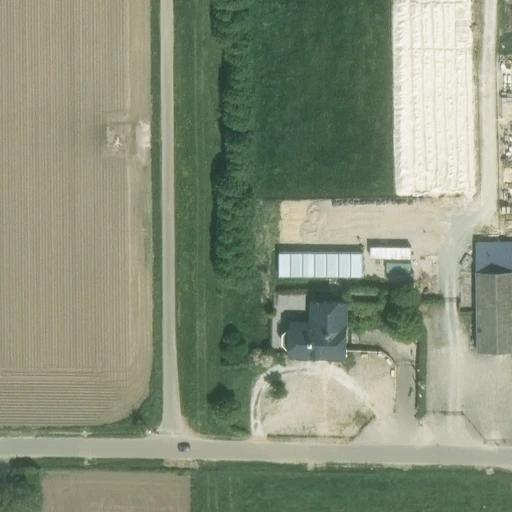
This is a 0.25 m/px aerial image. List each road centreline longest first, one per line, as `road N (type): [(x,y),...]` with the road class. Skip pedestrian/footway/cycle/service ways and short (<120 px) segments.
road 1 (tertiary): [(511,456),(0,446)]
road 2 (track): [(167,0),(172,447)]
road 3 (track): [(448,300),(448,264),(491,227),(486,0)]
